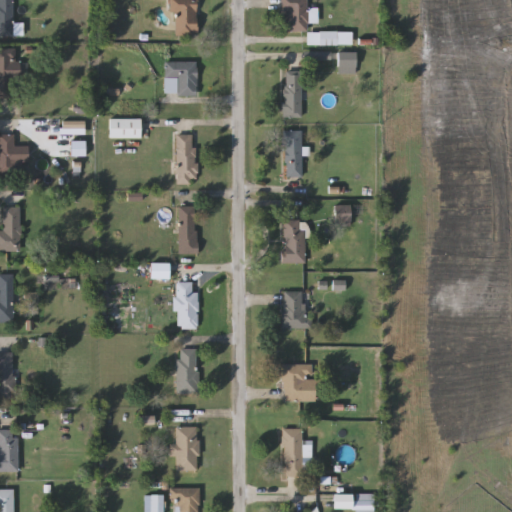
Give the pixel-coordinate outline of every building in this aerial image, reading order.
[(0,0),(13,0),(13,40),(0,40),(0,0)] [(196,0),(197,35),(172,35),(171,0),(196,0)] [(307,0),(307,32),(284,32),(284,11),(281,11),(281,0),(307,0)] [(353,45),(308,45),(308,32),(353,32),(353,45)] [(0,99),(0,50),(18,50),(18,79),(13,79),(13,99),(0,99)] [(356,74),(338,74),(338,52),(356,52),(356,74)] [(197,62),(197,96),(166,96),(166,62),(197,62)] [(301,118),(283,118),(283,71),(302,71),(301,118)] [(141,119),(141,138),(110,138),(110,119),(141,119)] [(301,178),(284,178),(284,131),(301,131),(301,178)] [(15,176),(0,176),(0,135),(15,135),(15,176)] [(177,184),(177,135),(196,135),(196,184),(177,184)] [(335,206),(350,206),(350,225),(335,226),(335,206)] [(21,207),(21,251),(0,251),(0,231),(4,231),(4,207),(21,207)] [(197,207),(197,256),(179,256),(179,207),(197,207)] [(284,264),(284,220),(305,220),(305,264),(284,264)] [(0,274),(14,274),(14,323),(0,323),(0,274)] [(199,293),(199,329),(177,329),(177,283),(193,283),(193,293),(199,293)] [(284,329),(283,292),(303,292),(304,329),(284,329)] [(198,394),(178,394),(178,350),(198,350),(198,394)] [(0,353),(15,353),(15,400),(0,400),(0,353)] [(314,366),(314,402),(282,402),(282,366),(314,366)] [(175,471),(175,427),(199,427),(199,471),(175,471)] [(0,429),(18,429),(18,473),(0,473),(0,429)] [(284,477),(284,429),(302,429),(302,477),(284,477)] [(199,511),(180,511),(172,511),(172,488),(199,488),(199,511)] [(0,511),(0,490),(15,490),(14,511),(0,511)] [(152,511),(152,496),(163,496),(163,511),(152,511)]
